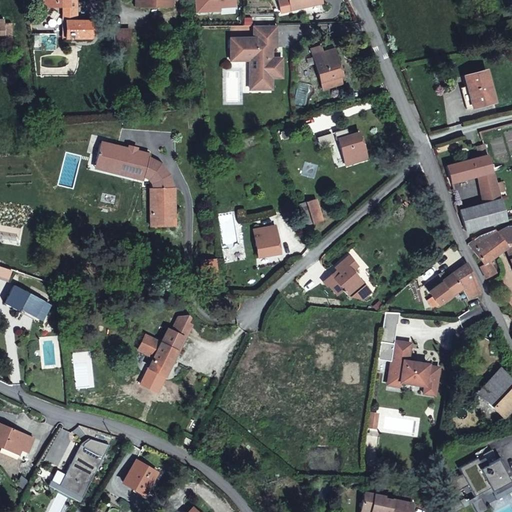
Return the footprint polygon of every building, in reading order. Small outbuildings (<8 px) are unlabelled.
[(77,20),(76,0),(41,0),(41,6),(64,6),(64,37),(92,37),(92,20),(77,20)] [(290,9),(287,0),(280,0),(277,1),(280,12),(290,9)] [(321,3),(320,0),(287,0),(290,9),(290,10),(308,6),(307,3),(310,3),(311,5),(321,3)] [(230,26),(244,25),(243,17),(229,17),(230,26)] [(4,20),(0,19),(0,40),(5,40),(4,38),(12,37),(11,23),(4,23),(4,20)] [(276,46),(276,25),(253,25),(253,37),(230,38),(230,60),(257,60),(257,68),(255,68),(255,86),(266,86),(265,88),(272,88),(272,77),(282,77),(282,58),(269,58),(268,51),(271,51),(271,47),(276,46)] [(130,32),(113,34),(114,50),(130,49),(130,32)] [(312,50),(313,55),(321,82),(323,89),(332,86),(330,79),(341,76),(342,76),(334,49),(323,52),(321,47),(312,50)] [(255,86),(255,68),(250,68),(251,89),(265,88),(266,86),(255,86)] [(494,102),(486,70),(464,75),(467,86),(473,107),(494,102)] [(343,83),(341,76),(330,79),(332,86),(343,83)] [(473,107),(467,86),(461,87),(466,109),(473,107)] [(480,131),(464,136),(466,145),(483,140),(480,131)] [(366,158),(358,132),(337,139),(346,165),(366,158)] [(129,150),(100,143),(95,163),(109,166),(110,164),(124,168),(122,174),(136,177),(137,174),(144,176),(146,170),(149,159),(150,155),(135,152),(134,152),(134,156),(127,154),(129,150)] [(460,162),(446,166),(451,183),(477,175),(491,171),(490,168),(484,144),(476,146),(479,157),(476,157),(460,162)] [(476,157),(473,146),(457,150),(460,162),(476,157)] [(168,175),(161,165),(149,159),(146,170),(151,172),(156,177),(159,181),(160,187),(174,187),(168,175)] [(124,168),(110,164),(109,166),(95,163),(94,168),(143,181),(143,179),(136,177),(122,174),(124,168)] [(504,190),(498,169),(491,171),(498,192),(504,190)] [(156,177),(151,172),(146,170),(144,176),(149,178),(152,183),(153,188),(160,187),(159,181),(156,177)] [(498,192),(491,171),(477,175),(483,204),(500,199),(498,192)] [(423,175),(415,174),(408,180),(410,182),(424,185),(427,184),(423,175)] [(175,218),(174,187),(160,187),(153,188),(149,188),(151,226),(171,226),(171,218),(175,218)] [(322,221),(315,198),(305,202),(298,204),(305,226),(312,224),(322,221)] [(464,209),(459,210),(459,211),(465,231),(506,220),(500,199),(483,204),(464,209)] [(464,209),(461,202),(457,204),(454,205),(456,212),(459,211),(459,210),(464,209)] [(279,253),(275,226),(253,230),(258,256),(279,253)] [(511,226),(507,227),(497,232),(508,246),(504,248),(508,257),(511,255),(511,226)] [(38,257),(41,237),(42,232),(33,230),(32,236),(31,236),(28,255),(27,261),(36,263),(37,257),(38,257)] [(508,246),(497,232),(495,230),(479,236),(468,244),(468,245),(483,264),(479,266),(485,278),(495,272),(488,261),(504,248),(508,246)] [(356,266),(348,255),(337,264),(339,266),(336,270),(323,280),(336,294),(342,289),(348,297),(349,296),(363,284),(351,270),(356,266)] [(27,264),(12,258),(8,269),(24,274),(27,264)] [(466,263),(452,273),(447,277),(443,280),(438,274),(423,285),(428,290),(432,296),(427,300),(432,308),(437,304),(461,288),(464,286),(471,297),(481,292),(466,263)] [(10,270),(0,266),(0,277),(7,280),(10,270)] [(447,277),(443,271),(438,274),(443,280),(447,277)] [(369,292),(363,284),(349,296),(361,299),(369,292)] [(44,300),(13,285),(4,303),(20,311),(21,310),(36,317),(44,300)] [(471,297),(464,286),(461,288),(467,299),(471,297)] [(219,288),(204,289),(205,300),(220,299),(220,292),(219,288)] [(382,305),(378,301),(372,306),(376,310),(382,305)] [(36,317),(21,310),(20,311),(19,313),(34,320),(36,317)] [(188,323),(186,321),(189,315),(188,314),(180,315),(172,331),(183,336),(186,338),(193,325),(188,323)] [(183,336),(172,331),(167,328),(160,342),(145,335),(138,349),(148,355),(150,351),(155,353),(153,357),(148,368),(165,376),(172,361),(170,359),(172,356),(174,357),(177,351),(176,350),(183,336)] [(174,362),(186,338),(183,336),(176,350),(177,351),(174,357),(172,356),(170,359),(174,362)] [(395,341),(389,380),(400,382),(425,385),(424,394),(435,395),(439,367),(429,366),(429,364),(409,361),(412,343),(395,341)] [(511,379),(500,367),(478,393),(503,418),(511,407),(511,379)] [(370,412),(368,421),(376,423),(378,413),(370,412)] [(26,434),(0,423),(0,447),(10,452),(12,447),(19,450),(26,434)] [(33,437),(26,434),(19,450),(12,447),(10,452),(17,455),(24,458),(26,453),(33,437)] [(82,496),(103,456),(109,444),(89,438),(84,442),(82,445),(81,444),(60,484),(82,496)] [(504,473),(496,458),(463,477),(474,497),(490,487),(487,482),(504,473)] [(156,473),(135,461),(122,481),(144,494),(156,473)] [(504,473),(487,482),(490,487),(507,478),(504,473)] [(392,500),(384,498),(385,496),(364,492),(361,508),(371,511),(370,511),(409,511),(412,503),(402,501),(392,499),(392,500)] [(413,497),(403,495),(402,501),(412,503),(413,497)]
